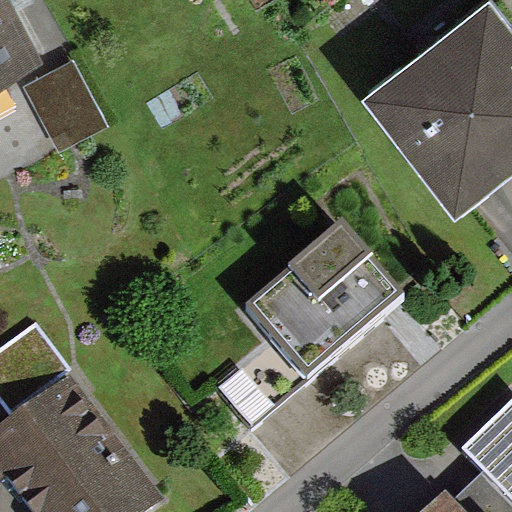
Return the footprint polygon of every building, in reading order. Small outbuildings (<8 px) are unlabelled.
[(26,0),(0,0),(0,71),(51,45),(26,0)] [(511,164),(511,2),(510,0),(491,0),(377,86),(463,201),(511,164)] [(78,59),(28,82),(57,148),(108,126),(78,59)] [(409,307),(346,229),(248,307),(311,385),(409,307)] [(256,424),(292,378),(258,352),(222,398),(256,424)] [(71,388),(0,441),(0,469),(32,511),(152,511),(160,506),(71,388)] [(511,405),(463,451),(511,504),(511,405)] [(464,511),(455,502),(444,511),(464,511)]
